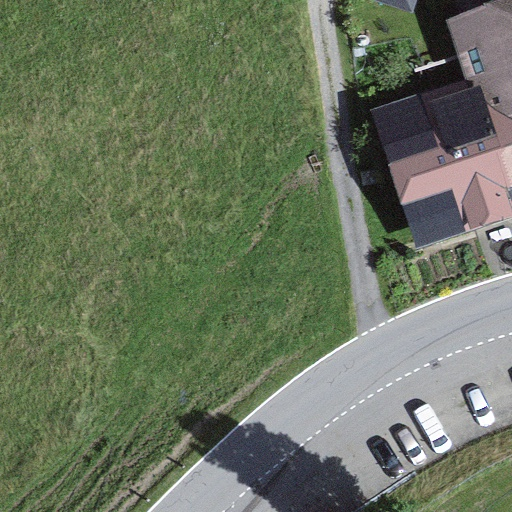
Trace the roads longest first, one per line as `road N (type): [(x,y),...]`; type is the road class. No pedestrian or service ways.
road 1 (tertiary): [(182,511),(252,442),(374,352),(511,298)]
road 2 (track): [(319,0),(374,352)]
